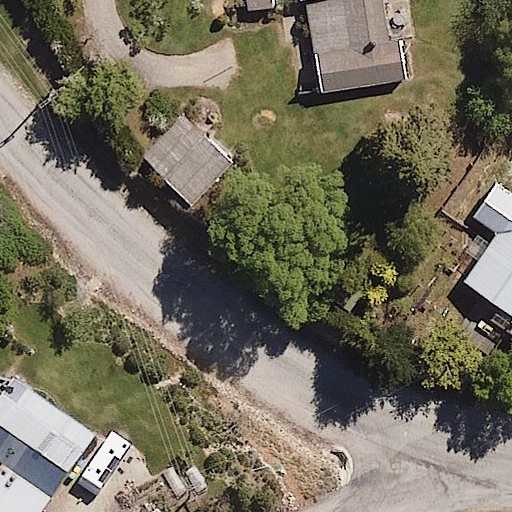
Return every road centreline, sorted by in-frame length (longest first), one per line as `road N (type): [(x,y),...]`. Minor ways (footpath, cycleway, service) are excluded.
road 1 (residential): [(0,111),(116,244),(238,345),(432,447),(511,456)]
road 2 (residential): [(376,511),(511,473)]
